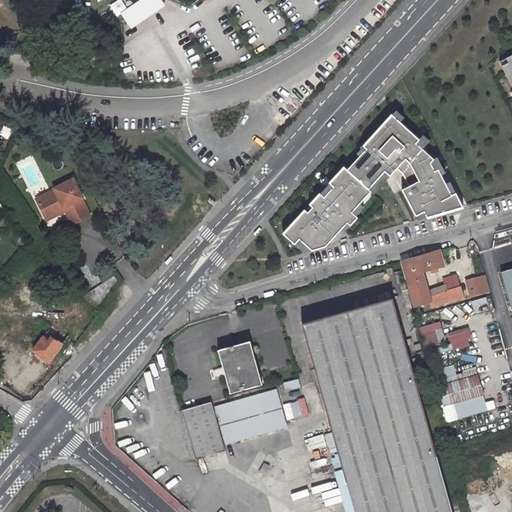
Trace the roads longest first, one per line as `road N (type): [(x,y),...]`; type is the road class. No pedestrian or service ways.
road 1 (secondary): [(309,140),(251,189),(39,421)]
road 2 (residential): [(190,289),(226,302),(511,217)]
road 3 (secondary): [(190,289),(309,140)]
road 4 (secondary): [(309,140),(436,0)]
